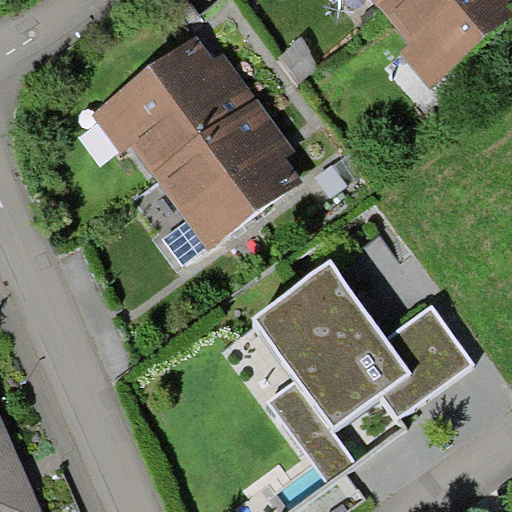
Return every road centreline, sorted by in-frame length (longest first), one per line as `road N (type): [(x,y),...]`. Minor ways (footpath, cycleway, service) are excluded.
road 1 (residential): [(0,203),(140,511)]
road 2 (residential): [(511,435),(409,511)]
